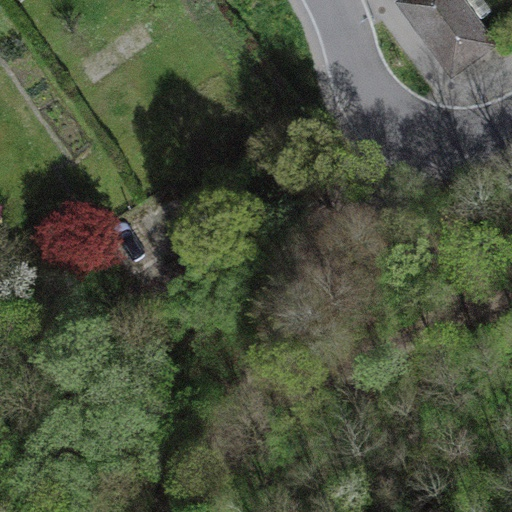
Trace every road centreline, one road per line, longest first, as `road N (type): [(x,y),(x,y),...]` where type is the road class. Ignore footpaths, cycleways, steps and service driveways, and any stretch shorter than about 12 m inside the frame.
road 1 (track): [(225,432),(277,373),(347,257),(457,139)]
road 2 (residential): [(329,0),(349,60),(384,117),(457,139),(511,123)]
